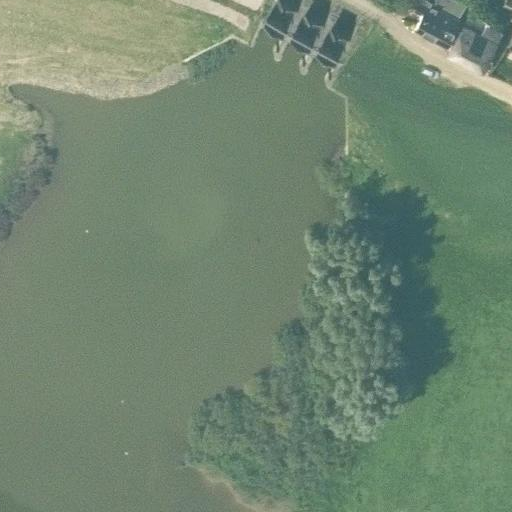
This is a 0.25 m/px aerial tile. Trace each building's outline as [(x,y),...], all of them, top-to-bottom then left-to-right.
[(275,0),(247,49),(251,51),(256,43),(254,43),(257,38),(263,28),(264,29),(271,17),(269,16),(277,2),(279,3),(280,0),(275,0)] [(308,0),(304,8),(302,7),(298,14),(300,15),(293,29),(290,28),(283,41),(285,42),(280,51),(277,56),(275,55),(272,61),(272,63),(273,64),(276,66),(278,66),(279,65),(282,59),(281,58),(289,44),(290,45),(298,32),(296,31),(303,17),(305,18),(309,11),(307,10),(312,0),(308,0)] [(324,30),(326,31),(319,45),(317,43),(310,56),(312,57),(304,71),(302,70),(298,76),(298,78),(299,80),(302,81),(304,81),(305,80),(309,74),(307,73),(315,59),(317,60),(324,47),(322,46),(330,32),(332,33),(336,26),(334,25),(341,13),(343,14),(349,0),(341,0),(335,10),(338,11),(330,23),(329,22),(324,30)] [(380,0),(375,0),(372,4),(362,23),(361,25),(363,26),(356,38),(354,37),(350,44),(352,45),(344,59),(343,58),(336,71),(337,72),(329,86),(328,85),(324,92),(328,94),(366,26),(380,0)] [(457,18),(464,3),(456,0),(432,0),(432,2),(428,0),(416,0),(415,3),(424,9),(413,28),(446,46),(460,19),(457,18)] [(511,0),(504,0),(502,6),(509,9),(505,16),(511,19),(511,0)] [(492,22),(470,10),(448,51),(481,68),(495,39),(486,35),(492,22)]
